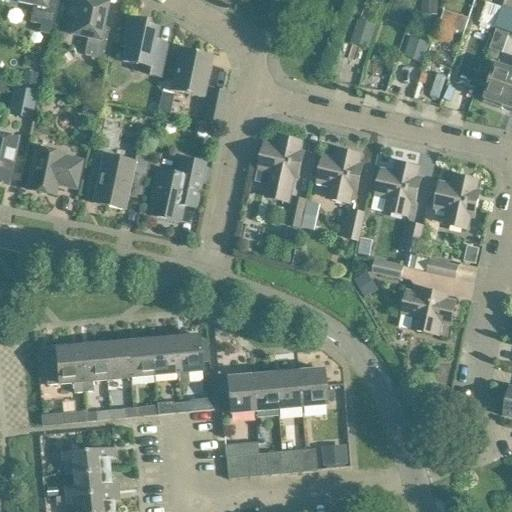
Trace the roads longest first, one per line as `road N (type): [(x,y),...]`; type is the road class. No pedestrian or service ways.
road 1 (residential): [(413,480),(184,500),(176,420)]
road 2 (unclassified): [(413,480),(385,404),(346,343),(280,305),(209,278)]
road 3 (residential): [(511,151),(250,98)]
road 4 (residential): [(501,452),(475,378),(511,204)]
road 5 (unclassified): [(209,278),(0,237)]
road 6 (residential): [(250,98),(209,278)]
road 7 (residential): [(170,0),(249,49),(256,69),(250,98)]
